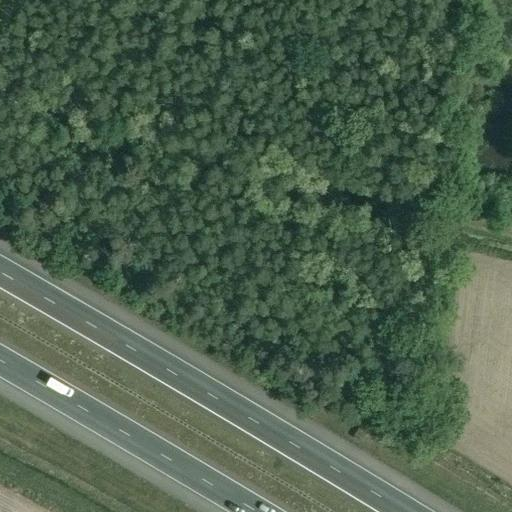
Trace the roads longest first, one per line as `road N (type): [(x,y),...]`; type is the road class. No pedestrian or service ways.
road 1 (motorway): [(398,511),(0,275)]
road 2 (motorway): [(0,360),(251,511)]
